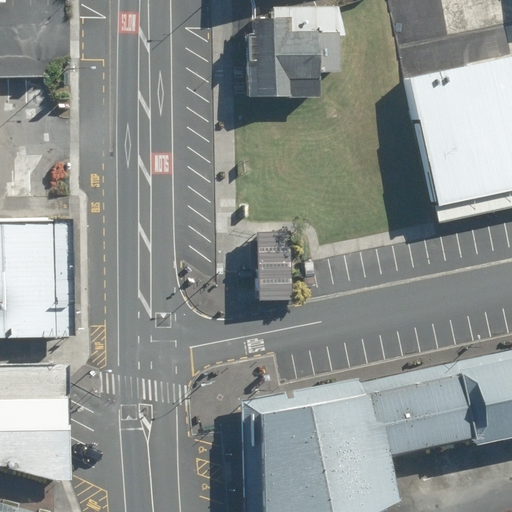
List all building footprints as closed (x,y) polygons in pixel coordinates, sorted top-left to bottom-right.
[(250,99),(320,100),(320,75),(338,76),(338,35),(287,35),(287,22),(255,22),(255,38),(251,38),(250,99)] [(432,23),(415,27),(424,66),(441,62),(432,23)] [(511,60),(405,82),(436,225),(511,209),(511,60)] [(72,223),(0,224),(0,341),(74,340),(72,223)] [(287,230),(255,231),(256,297),(288,296),(287,230)] [(511,362),(460,373),(461,380),(262,419),(262,511),(387,511),(398,505),(389,458),(474,441),(475,447),(511,440),(511,362)] [(0,365),(0,467),(53,480),(50,365),(0,365)]
